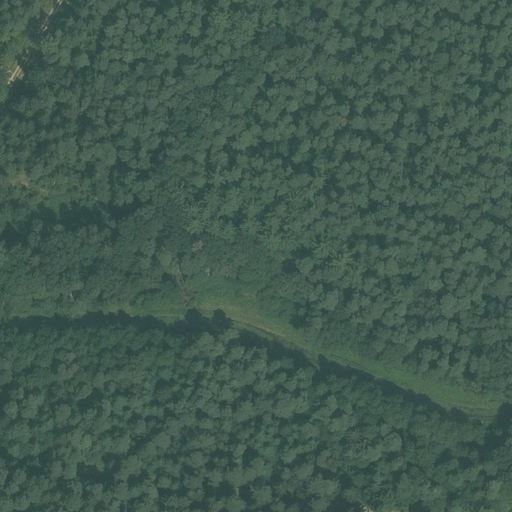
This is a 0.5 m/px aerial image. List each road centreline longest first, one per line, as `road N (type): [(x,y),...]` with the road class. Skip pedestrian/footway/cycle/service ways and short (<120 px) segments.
road 1 (track): [(386,511),(0,457)]
road 2 (track): [(0,113),(69,0)]
